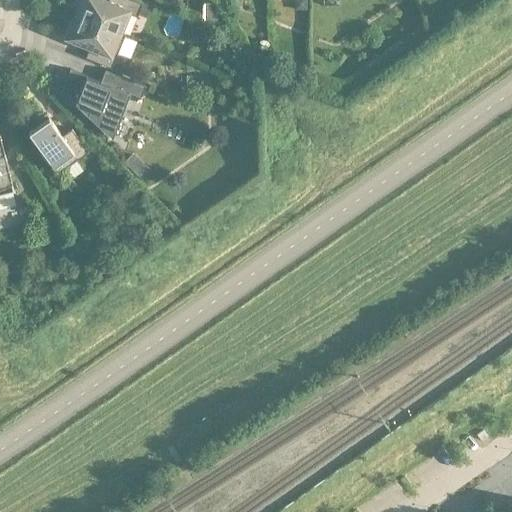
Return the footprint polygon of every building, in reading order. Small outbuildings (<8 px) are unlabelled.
[(80,7),(77,15),(118,31),(127,11),(133,14),(139,1),(136,0),(108,0),(108,1),(104,0),(78,0),(76,5),(80,7)] [(143,2),(138,14),(146,17),(150,5),(151,5),(143,2)] [(125,34),(118,31),(77,15),(74,22),(70,21),(64,36),(73,40),(73,39),(90,46),(85,57),(112,68),(125,34)] [(104,82),(70,68),(62,90),(106,132),(106,131),(111,136),(128,92),(141,97),(145,85),(105,69),(105,70),(109,72),(104,82)] [(72,128),(62,135),(52,121),(52,120),(47,113),(36,120),(38,123),(28,130),(44,153),(41,155),(48,165),(51,163),(58,173),(88,152),(72,128)] [(0,193),(14,190),(0,138),(0,137),(0,193)]
